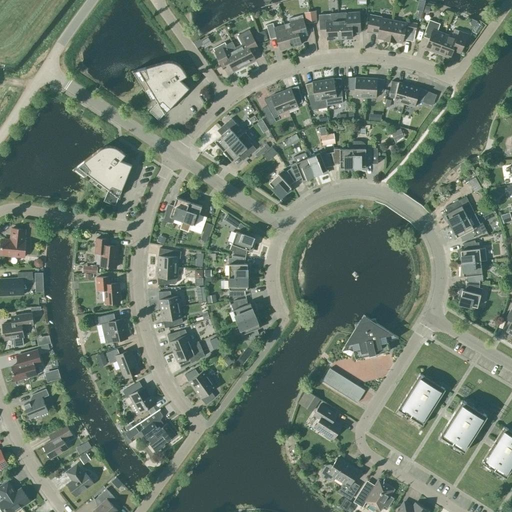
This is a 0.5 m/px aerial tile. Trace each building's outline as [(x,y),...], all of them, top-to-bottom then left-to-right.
[(317,22),(316,10),(303,12),(307,24),(317,22)] [(338,13),(340,38),(352,38),(352,25),(360,25),(359,12),(346,13),(346,12),(338,13)] [(327,39),(340,38),(338,13),(331,13),(331,14),(319,15),(319,27),(327,27),(327,39)] [(290,23),(284,24),(291,47),(302,44),(298,31),(306,29),(302,15),(289,19),(290,23)] [(377,38),(390,41),(394,20),(381,18),(381,17),(371,15),(368,31),(374,32),(374,31),(378,32),(377,38)] [(406,22),(394,20),(390,41),(396,42),(402,43),(403,37),(407,38),(407,39),(414,40),(417,23),(406,21),(406,22)] [(438,53),(445,34),(437,31),(440,24),(430,20),(423,36),(429,39),(426,48),(438,53)] [(280,50),(291,47),(284,24),(274,27),(273,23),(266,25),(270,39),(276,37),(280,50)] [(452,36),(445,34),(438,53),(450,58),(454,48),(461,51),(467,34),(455,29),(452,36)] [(235,48),(245,65),(256,60),(249,48),(256,44),(249,30),(237,36),(242,44),(235,48)] [(267,39),(264,30),(255,34),(258,43),(267,39)] [(211,43),(208,37),(201,41),(205,47),(211,43)] [(245,65),(235,48),(232,41),(226,44),(225,42),(213,48),(223,68),(230,64),(234,71),(245,65)] [(189,78),(183,70),(181,66),(177,63),(173,61),(169,61),(164,62),(132,71),(132,72),(136,71),(141,75),(158,102),(149,111),(158,120),(189,88),(184,83),(189,78)] [(365,97),(366,78),(355,77),(348,78),(349,89),(355,90),(354,97),(365,97)] [(323,80),(327,105),(342,103),(341,78),(334,78),(323,80)] [(377,78),(366,78),(365,97),(376,98),(377,91),(383,91),(385,80),(377,78)] [(327,107),(327,105),(323,80),(312,82),(305,84),(312,110),(327,107)] [(404,104),(409,85),(399,82),(392,81),(390,92),(396,94),(394,101),(404,104)] [(409,85),(404,104),(415,107),(417,100),(422,102),(427,91),(420,88),(409,85)] [(291,88),(281,92),(288,110),(298,106),(297,104),(303,102),(298,86),(291,88)] [(273,116),(288,110),(281,92),(271,96),(264,100),(273,116)] [(238,138),(238,137),(233,131),(238,126),(231,118),(219,129),(223,133),(214,141),(223,151),(238,138)] [(405,140),(400,129),(391,133),(395,143),(405,140)] [(223,151),(232,161),(240,154),(245,159),(256,149),(249,141),(251,139),(244,132),(238,137),(238,138),(223,151)] [(335,144),(333,133),(319,136),(321,146),(335,144)] [(353,148),(353,167),(356,167),(356,168),(366,170),(366,167),(366,164),(377,163),(377,148),(366,148),(366,146),(365,144),(363,142),(361,141),(358,141),(352,141),(352,148),(353,148)] [(73,171),(76,168),(82,170),(108,189),(104,201),(115,205),(132,164),(126,162),(128,156),(120,150),(116,147),(112,146),(108,146),(103,147),(99,149),(72,170),(73,171)] [(264,146),(255,154),(258,158),(267,149),(264,146)] [(353,148),(352,148),(334,149),(334,152),(332,152),(334,165),(334,164),(340,164),(340,167),(340,170),(350,169),(350,167),(353,167),(353,148)] [(308,158),(315,175),(318,174),(318,175),(328,173),(327,170),(326,170),(325,167),(330,165),(331,166),(329,153),(327,153),(325,150),(308,158)] [(315,175),(308,158),(290,165),(291,168),(289,169),(296,180),(297,180),(296,178),(301,176),(303,179),(302,179),(304,182),(312,177),(312,176),(315,175)] [(293,189),(291,187),(289,184),(293,181),(294,182),(294,181),(287,171),(285,172),(283,169),(269,182),(281,196),(284,194),(285,195),(293,189)] [(482,188),(475,177),(468,181),(474,192),(482,188)] [(448,223),(449,223),(451,225),(467,217),(474,213),(466,196),(445,207),(448,213),(445,214),(442,215),(448,223)] [(183,220),(189,202),(176,197),(173,207),(167,206),(162,220),(173,223),(174,218),(183,220)] [(202,206),(194,203),(189,202),(183,220),(180,228),(188,231),(189,229),(201,233),(206,219),(198,216),(202,206)] [(502,216),(504,224),(511,221),(511,220),(510,213),(502,216)] [(473,227),(467,217),(451,225),(452,228),(451,229),(454,238),(457,237),(460,235),(463,240),(461,241),(474,238),(473,235),(476,234),(477,236),(486,231),(482,223),(473,227)] [(212,224),(206,223),(201,240),(206,242),(212,224)] [(24,241),(25,229),(12,228),(11,240),(2,239),(1,248),(0,254),(24,256),(26,241),(24,241)] [(246,255),(244,254),(246,249),(249,250),(252,251),(254,241),(253,241),(254,237),(236,231),(230,249),(233,251),(233,253),(246,255)] [(101,266),(116,267),(117,246),(107,245),(108,239),(96,238),(95,252),(102,253),(101,266)] [(462,263),(481,261),(479,242),(475,242),(475,240),(462,244),(464,244),(464,250),(461,250),(458,250),(460,260),(462,260),(462,263)] [(158,266),(177,267),(178,258),(180,258),(181,251),(159,248),(158,255),(158,266)] [(229,277),(248,276),(248,273),(249,273),(250,263),(247,263),(247,264),(244,264),(244,258),(245,258),(232,255),(232,258),(229,258),(229,277)] [(481,261),(462,263),(462,266),(461,266),(461,276),(464,276),(467,275),(468,281),(466,281),(479,283),(479,280),(483,280),(481,261)] [(177,267),(158,266),(157,277),(158,285),(170,284),(170,278),(177,278),(177,267)] [(205,286),(205,283),(212,283),(212,269),(195,270),(196,286),(205,286)] [(23,280),(33,279),(32,271),(17,272),(18,278),(0,278),(0,295),(23,294),(23,280)] [(110,283),(109,276),(96,277),(97,290),(104,289),(105,303),(120,302),(118,283),(110,283)] [(248,280),(248,276),(229,277),(229,296),(232,296),(233,298),(245,295),(244,295),(244,289),(247,289),(247,290),(250,290),(249,280),(248,280)] [(479,285),(466,284),(466,285),(467,285),(466,291),(463,290),(463,289),(460,289),(459,299),(460,299),(459,302),(477,307),(482,288),(479,287),(479,285)] [(161,310),(180,306),(184,305),(182,296),(178,297),(178,296),(171,297),(170,291),(158,292),(159,299),(161,310)] [(206,295),(207,302),(216,301),(215,293),(206,295)] [(205,294),(197,295),(199,302),(206,301),(205,294)] [(231,304),(238,322),(255,315),(254,312),(255,312),(253,302),(250,303),(247,304),(245,299),(246,299),(246,298),(233,301),(234,303),(231,304)] [(182,317),(180,306),(161,310),(163,321),(165,328),(183,322),(182,317)] [(22,326),(33,324),(32,313),(16,315),(17,322),(2,324),(5,339),(12,338),(13,346),(24,345),(23,336),(24,336),(22,326)] [(127,338),(122,319),(115,320),(114,313),(98,317),(99,324),(109,322),(113,341),(127,338)] [(256,318),(255,315),(238,322),(245,340),(249,338),(250,341),(255,338),(254,336),(259,334),(256,328),(259,327),(263,326),(257,317),(256,318)] [(398,337),(383,327),(376,323),(375,318),(371,319),(364,315),(359,322),(355,323),(356,328),(351,335),(342,350),(349,340),(351,342),(355,358),(370,355),(371,357),(373,357),(373,356),(376,355),(376,353),(390,350),(386,334),(388,331),(398,337)] [(167,335),(169,342),(173,352),(191,344),(187,334),(181,337),(178,331),(167,335)] [(199,341),(191,344),(173,352),(178,362),(181,368),(205,355),(199,341)] [(256,348),(250,343),(244,350),(250,355),(256,348)] [(119,354),(117,348),(106,353),(110,363),(117,360),(124,378),(139,372),(131,350),(119,354)] [(34,365),(41,363),(37,349),(22,354),(24,360),(23,363),(12,366),(14,372),(12,373),(15,381),(37,375),(34,365)] [(107,364),(103,352),(95,355),(100,366),(107,364)] [(335,371),(330,368),(322,381),(327,384),(335,371)] [(195,390),(210,379),(204,370),(199,374),(195,369),(185,374),(188,381),(195,390)] [(45,374),(48,384),(62,381),(59,370),(45,374)] [(340,374),(335,371),(327,384),(332,387),(340,374)] [(420,373),(397,409),(423,425),(445,389),(420,373)] [(345,378),(340,374),(332,387),(337,390),(345,378)] [(350,381),(345,378),(337,390),(342,393),(350,381)] [(217,388),(210,379),(195,390),(201,399),(206,404),(215,396),(211,391),(217,388)] [(123,391),(127,397),(130,396),(134,403),(131,405),(136,414),(156,403),(146,385),(142,387),(139,381),(123,391)] [(355,384),(350,381),(342,393),(347,397),(355,384)] [(365,390),(355,384),(347,397),(357,403),(365,390)] [(24,405),(31,423),(32,422),(30,418),(40,414),(41,417),(49,414),(43,397),(49,395),(46,389),(32,394),(34,400),(24,405)] [(306,390),(298,403),(312,412),(320,399),(306,390)] [(439,435),(464,451),(487,416),(462,400),(439,435)] [(329,417),(333,412),(320,404),(313,415),(320,419),(315,427),(325,434),(323,436),(330,441),(341,425),(329,417)] [(160,408),(150,415),(129,429),(129,430),(140,423),(144,428),(141,430),(150,442),(149,443),(156,452),(165,445),(164,444),(175,435),(166,423),(164,426),(158,422),(163,416),(159,410),(160,409),(160,408)] [(72,434),(66,425),(55,431),(58,437),(43,445),(51,458),(68,448),(63,439),(72,434)] [(506,478),(511,469),(511,431),(504,426),(481,462),(506,478)] [(81,456),(83,464),(91,462),(88,451),(92,450),(90,443),(78,447),(81,456)] [(339,492),(350,499),(358,486),(352,482),(359,470),(351,465),(350,466),(338,458),(332,466),(330,465),(324,466),(321,471),(323,477),(327,480),(333,478),(335,476),(345,483),(339,492)] [(77,463),(66,472),(72,480),(67,484),(76,496),(93,483),(84,471),(83,472),(77,463)] [(372,491),(364,486),(354,501),(362,507),(366,501),(378,509),(381,508),(385,503),(390,495),(393,489),(379,480),(372,491)] [(15,492),(8,481),(0,486),(0,493),(4,500),(0,501),(0,505),(4,511),(13,511),(30,501),(21,488),(15,492)] [(119,511),(118,511),(110,502),(115,497),(106,489),(95,499),(100,505),(91,511),(119,511)] [(351,502),(344,498),(339,506),(346,510),(351,502)] [(427,511),(428,511),(415,503),(412,509),(408,507),(409,505),(404,502),(397,511),(427,511)]
